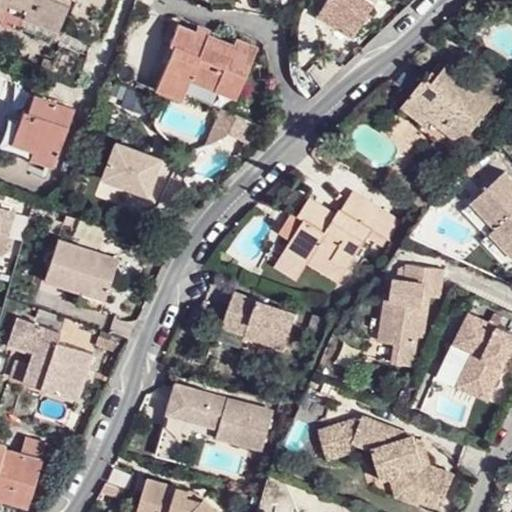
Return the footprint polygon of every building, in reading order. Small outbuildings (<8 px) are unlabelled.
[(0,0),(0,7),(2,0),(10,0),(24,6),(21,14),(55,29),(65,2),(59,0),(0,0)] [(312,0),(316,2),(313,7),(351,30),(369,0),(312,0)] [(346,36),(351,30),(313,7),(309,13),(346,36)] [(197,24),(194,31),(207,34),(209,28),(197,24)] [(194,31),(179,25),(171,44),(176,47),(158,90),(184,100),(192,81),(195,74),(210,80),(227,41),(207,34),(194,31)] [(227,41),(210,80),(215,81),(214,89),(236,97),(256,47),(235,38),(234,45),(227,41)] [(416,73),(393,101),(415,121),(413,124),(428,138),(438,126),(453,138),(487,98),(438,59),(430,70),(433,74),(426,82),(418,74),(416,73)] [(424,65),(418,74),(426,82),(433,74),(430,70),(424,65)] [(192,81),(207,87),(210,80),(195,74),(192,81)] [(23,108),(18,120),(10,140),(55,158),(73,109),(33,94),(28,110),(23,108)] [(235,112),(216,106),(212,118),(230,125),(235,112)] [(0,148),(52,169),(55,158),(10,140),(18,120),(6,115),(0,131),(0,148)] [(116,143),(102,179),(148,196),(161,160),(116,143)] [(511,177),(498,163),(466,192),(486,215),(492,221),(486,226),(508,251),(511,246),(511,177)] [(283,232),(274,246),(297,260),(328,279),(362,225),(359,223),(370,206),(341,189),(330,206),(328,204),(324,208),(321,215),(315,210),(318,204),(297,190),(283,212),(280,210),(271,225),(283,232)] [(475,224),(486,215),(466,192),(455,201),(475,224)] [(324,208),(318,204),(315,210),(321,215),(324,208)] [(0,252),(13,212),(0,207),(0,252)] [(498,260),(508,251),(486,226),(475,236),(498,260)] [(40,280),(76,293),(103,303),(117,262),(55,240),(40,280)] [(274,246),(267,257),(289,271),(297,260),(274,246)] [(435,295),(439,266),(402,261),(400,278),(388,276),(385,296),(379,296),(372,341),(391,344),(388,363),(408,366),(413,337),(420,339),(423,311),(417,310),(419,293),(427,293),(435,295)] [(233,292),(220,325),(257,338),(258,340),(294,353),(307,317),(233,292)] [(99,316),(103,303),(76,293),(71,305),(99,316)] [(423,311),(427,293),(419,293),(417,310),(423,311)] [(468,353),(458,372),(452,385),(483,400),(511,339),(511,332),(490,321),(483,329),(465,310),(450,343),(468,353)] [(490,321),(465,310),(483,329),(490,321)] [(61,332),(20,319),(11,344),(35,352),(31,367),(20,363),(14,378),(77,399),(92,354),(58,342),(61,332)] [(220,325),(216,337),(253,349),(258,340),(257,338),(220,325)] [(118,343),(99,337),(96,346),(115,352),(118,343)] [(442,364),(458,372),(468,353),(450,343),(442,364)] [(179,385),(165,428),(182,433),(187,419),(220,429),(218,437),(263,453),(276,415),(179,385)] [(299,406),(287,402),(282,416),(293,420),(299,406)] [(316,429),(325,458),(349,451),(358,445),(373,459),(382,484),(405,476),(407,482),(412,496),(418,494),(428,506),(441,511),(451,511),(464,480),(439,470),(431,467),(413,435),(365,416),(364,416),(316,429)] [(0,438),(0,494),(25,502),(38,455),(49,459),(54,440),(24,431),(18,449),(2,444),(3,439),(0,438)] [(420,438),(413,435),(431,467),(439,470),(420,438)] [(149,476),(135,511),(213,511),(203,500),(199,502),(186,497),(188,491),(149,476)] [(405,476),(382,484),(384,490),(397,486),(402,502),(425,511),(428,506),(418,494),(412,496),(407,482),(405,476)] [(198,495),(188,491),(186,497),(199,502),(203,500),(198,495)]
